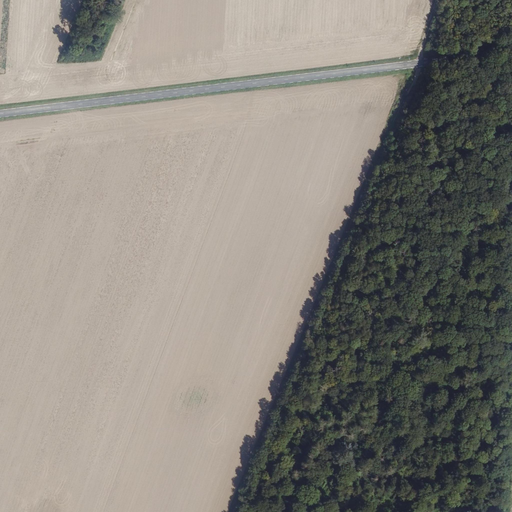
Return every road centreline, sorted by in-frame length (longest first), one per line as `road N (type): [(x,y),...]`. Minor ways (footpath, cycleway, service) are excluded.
road 1 (track): [(438,0),(229,511)]
road 2 (secondary): [(0,113),(511,47)]
